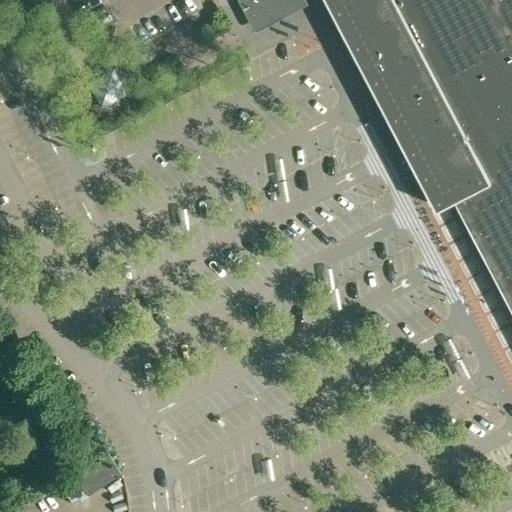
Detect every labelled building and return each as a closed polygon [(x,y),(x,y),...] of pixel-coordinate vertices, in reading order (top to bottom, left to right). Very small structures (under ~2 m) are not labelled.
[(239,0),(252,24),(298,0),(239,0)] [(511,301),(511,0),(324,0),(328,7),(406,159),(436,215),(442,212),(460,203),(511,301)] [(130,94),(118,71),(116,67),(89,81),(103,108),(130,94)] [(29,129),(36,145),(48,139),(40,123),(29,129)] [(76,475),(88,494),(121,473),(108,454),(76,475)]
